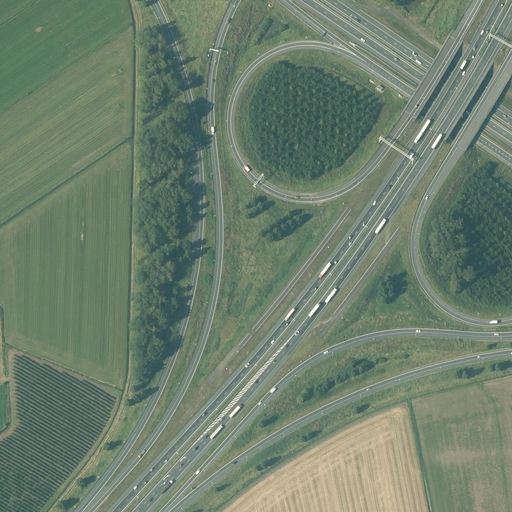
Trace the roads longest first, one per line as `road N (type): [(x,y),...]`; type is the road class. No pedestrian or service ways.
road 1 (motorway): [(503,0),(338,257),(116,511)]
road 2 (motorway): [(140,511),(368,242),(511,10)]
road 3 (motorway): [(479,0),(389,147),(345,190),(303,200),(265,188),(241,164),(229,114),(242,77),(280,48),(321,44),(366,62)]
road 4 (motorway): [(238,0),(212,85),(220,228),(208,326),(173,409),(91,511)]
road 5 (motorway): [(154,0),(196,123),(196,276),(160,390),(80,511)]
road 6 (motorway): [(162,511),(280,383),(323,352),(405,330),(511,333)]
road 7 (motorway): [(171,511),(234,460),(314,412),(414,372),(511,351)]
road 8 (motorway): [(511,321),(481,324),(443,308),(425,289),(412,252),(428,192),(511,51)]
road 9 (motorway): [(305,0),(511,138)]
road 10 (motorway): [(511,122),(328,0)]
road 11 (motorway): [(366,62),(511,160)]
